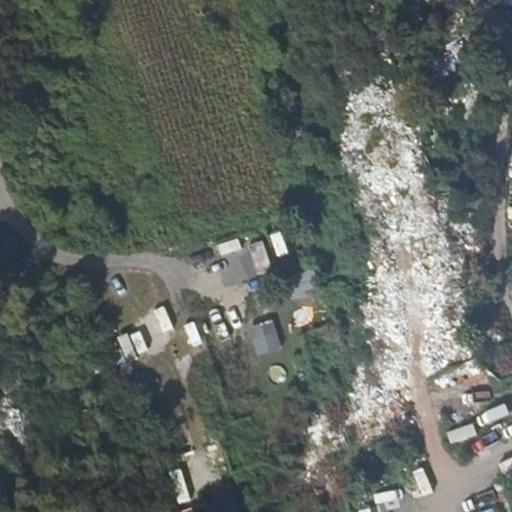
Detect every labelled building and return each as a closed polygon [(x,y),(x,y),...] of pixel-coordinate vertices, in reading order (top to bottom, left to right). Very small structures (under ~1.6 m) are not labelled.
[(261,241),(214,258),(225,288),(272,271),(261,241)] [(163,335),(173,331),(164,307),(154,311),(163,335)] [(272,320),(246,328),(255,357),(281,349),(272,320)] [(122,364),(137,358),(127,334),(112,340),(122,364)] [(226,365),(249,358),(245,346),(223,353),(226,365)] [(448,397),(458,424),(486,414),(477,387),(448,397)] [(447,434),(451,445),(477,436),(473,425),(447,434)] [(217,511),(238,511),(234,488),(214,492),(217,511)]
